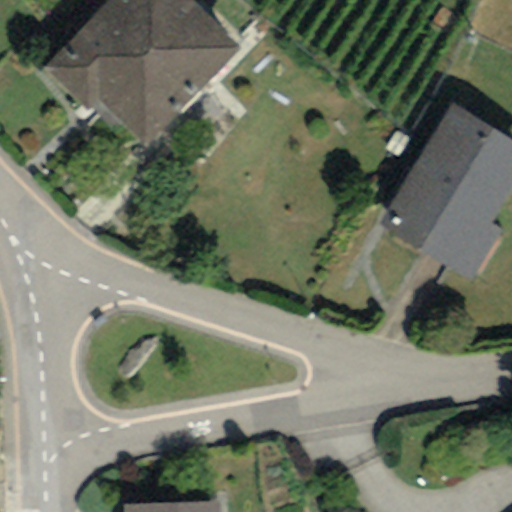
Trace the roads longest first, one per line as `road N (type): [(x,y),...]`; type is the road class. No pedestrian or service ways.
road 1 (residential): [(436,384),(20,248)]
road 2 (residential): [(39,449),(436,384)]
road 3 (residential): [(39,449),(36,322),(20,248)]
